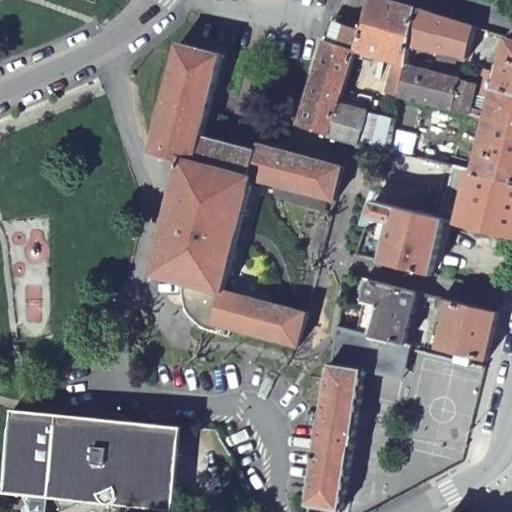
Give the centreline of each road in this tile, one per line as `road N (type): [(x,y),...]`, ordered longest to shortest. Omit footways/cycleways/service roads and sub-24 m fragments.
road 1 (residential): [(161,0),(106,47),(0,92)]
road 2 (unclassified): [(511,423),(494,465),(414,511)]
